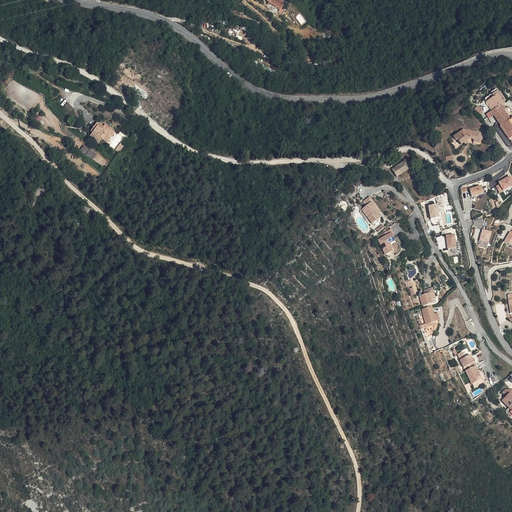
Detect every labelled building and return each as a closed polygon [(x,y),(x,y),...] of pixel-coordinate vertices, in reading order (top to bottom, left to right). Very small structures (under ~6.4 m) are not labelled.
[(501,93),(497,90),(488,96),(493,104),(501,99),(505,96),(504,95),(501,93)] [(511,113),(511,114),(501,99),(493,104),(491,105),(494,110),(496,109),(497,108),(499,110),(497,111),(503,119),(504,119),(506,122),(504,123),(510,133),(511,131),(511,113)] [(476,106),(481,109),(484,104),(478,101),(475,104),(476,105),(476,106)] [(69,116),(74,107),(69,104),(65,113),(69,116)] [(32,118),(39,123),(43,118),(37,113),(32,118)] [(105,123),(116,131),(118,128),(106,120),(105,123)] [(104,137),(110,140),(111,140),(116,131),(105,123),(103,126),(96,122),(92,129),(94,130),(91,136),(101,142),(104,137)] [(474,135),(473,137),(479,138),(482,135),(479,128),(462,126),(453,133),(455,136),(456,136),(457,136),(460,140),(463,138),(466,136),(468,134),(474,135)] [(80,151),(93,160),(97,154),(84,145),(80,151)] [(410,165),(405,158),(393,166),(398,173),(410,165)] [(499,182),(500,184),(496,186),(500,193),(511,186),(511,176),(511,175),(499,182)] [(482,185),(470,188),(473,197),(484,194),(482,185)] [(363,199),(367,205),(372,202),(378,211),(380,210),(370,194),(363,199)] [(367,205),(363,208),(372,223),(382,217),(378,211),(372,202),(367,205)] [(440,218),(438,204),(429,205),(430,218),(440,218)] [(396,240),(393,232),(394,232),(390,224),(389,224),(382,229),(385,236),(379,239),(386,253),(393,250),(390,243),(396,240)] [(483,229),(479,245),(488,247),(492,231),(483,229)] [(447,248),(457,248),(456,234),(446,235),(447,248)] [(439,299),(435,288),(431,290),(436,300),(439,299)] [(427,295),(423,297),(427,307),(435,304),(437,304),(437,303),(436,300),(431,290),(426,291),(427,295)] [(442,322),(436,308),(429,310),(426,311),(429,316),(433,326),(442,322)] [(433,326),(429,316),(425,318),(430,331),(434,330),(433,326)] [(470,355),(460,360),(464,367),(467,366),(473,363),(473,362),(472,359),(470,355)] [(473,363),(467,366),(468,369),(465,371),(471,384),(481,379),(478,373),(477,371),(475,366),(473,363)] [(481,379),(471,384),(473,388),(487,381),(482,371),(478,373),(481,379)] [(507,399),(501,403),(509,414),(508,415),(511,421),(511,400),(510,397),(507,399)]
